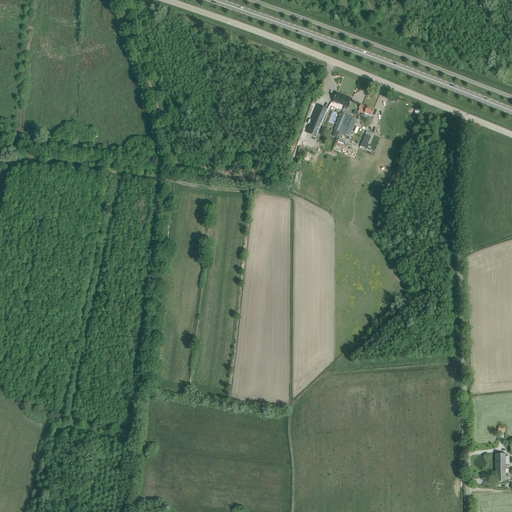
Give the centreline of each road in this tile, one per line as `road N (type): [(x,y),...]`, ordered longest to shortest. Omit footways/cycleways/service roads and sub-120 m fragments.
road 1 (unclassified): [(468,511),(456,232),(462,114)]
road 2 (secondary): [(511,111),(211,0)]
road 3 (unclassified): [(462,114),(166,0)]
road 4 (track): [(122,0),(168,177)]
